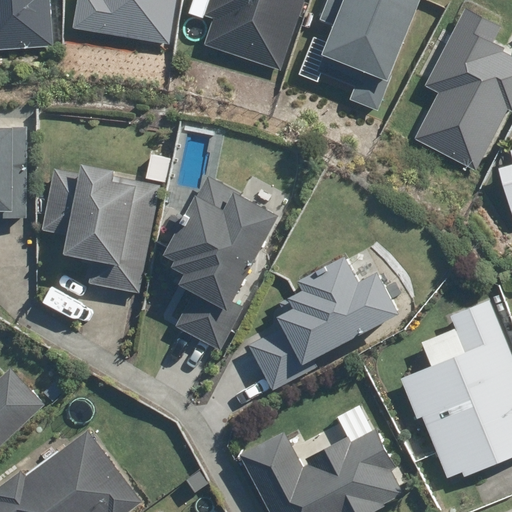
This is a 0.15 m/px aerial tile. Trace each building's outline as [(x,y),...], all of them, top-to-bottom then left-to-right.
[(0,0),(0,49),(54,46),(50,0),(0,0)] [(178,0),(77,0),(74,28),(172,43),(178,0)] [(210,0),(205,15),(214,18),(205,45),(284,70),(306,0),(210,0)] [(397,74),(395,74),(421,0),(328,0),(321,21),(335,26),(325,53),(327,54),(320,71),(359,85),(354,100),(383,111),(397,74)] [(505,16),(468,0),(467,0),(453,33),(442,28),(419,81),(440,91),(432,109),(426,106),(412,138),(484,170),(511,109),(511,56),(502,52),(506,44),(495,39),(505,16)] [(0,217),(25,217),(25,125),(0,124),(0,217)] [(62,253),(94,259),(90,283),(141,292),(160,184),(112,175),(113,168),(79,162),(77,172),(52,167),(40,229),(66,234),(62,253)] [(511,162),(500,166),(511,202),(511,162)] [(179,283),(193,290),(176,326),(224,349),(245,306),(234,301),(280,213),(207,175),(197,194),(195,192),(183,213),(171,207),(161,226),(173,233),(163,253),(174,259),(171,265),(184,272),(179,283)] [(305,288),(282,300),(287,311),(279,315),(284,325),(251,342),(275,388),(319,365),(315,358),(403,311),(381,269),(360,280),(347,254),(299,279),(305,288)] [(404,376),(423,417),(426,416),(453,476),(468,469),(471,476),(511,457),(511,338),(494,298),(450,317),(464,350),(404,376)] [(0,448),(47,404),(12,367),(0,378),(0,448)] [(0,511),(131,511),(147,500),(90,427),(28,475),(24,469),(0,487),(0,511)] [(289,430),(244,452),(275,511),(374,511),(391,504),(390,502),(410,492),(398,469),(402,467),(382,427),(356,440),(353,435),(310,457),(313,463),(307,465),(289,430)]
